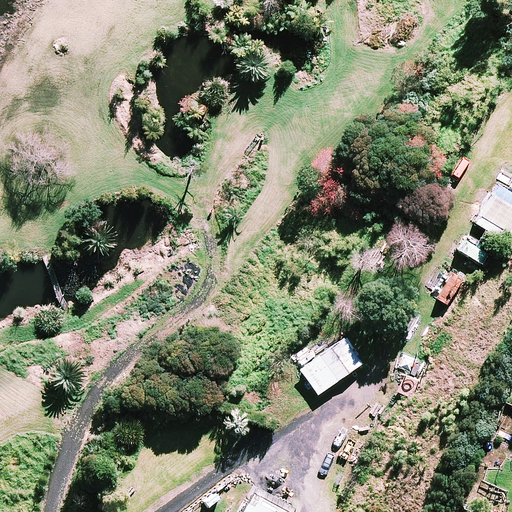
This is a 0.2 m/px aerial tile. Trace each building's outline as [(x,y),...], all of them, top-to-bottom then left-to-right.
[(311,56),(301,64),(313,82),(324,75),(311,56)] [(511,192),(497,182),(489,193),(511,209),(511,192)] [(507,225),(477,211),(472,224),(501,237),(507,225)] [(462,280),(439,266),(424,291),(446,305),(462,280)] [(430,325),(418,319),(403,346),(414,353),(430,325)] [(361,362),(343,338),(300,369),(318,394),(361,362)] [(241,511),(291,511),(287,510),(253,491),(241,511)]
